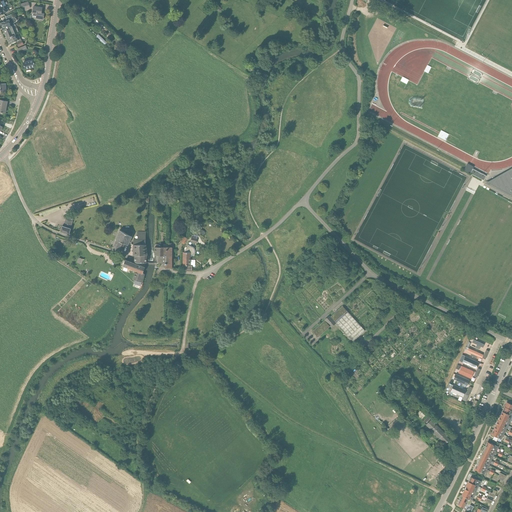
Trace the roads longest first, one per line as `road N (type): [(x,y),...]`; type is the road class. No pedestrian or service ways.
road 1 (unclassified): [(511,342),(371,273),(302,200)]
road 2 (unclassified): [(302,200),(356,142),(359,79),(341,43),(352,0)]
road 3 (unclassified): [(4,153),(32,218),(132,261)]
road 4 (track): [(140,511),(137,452),(147,399),(182,351)]
road 5 (unclassified): [(302,200),(208,271),(158,268)]
road 6 (residential): [(437,511),(495,388)]
